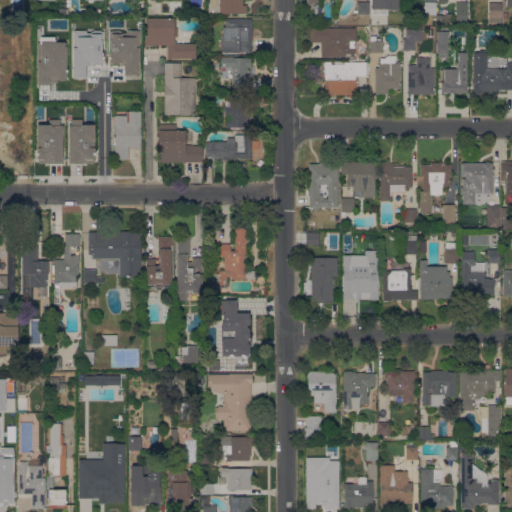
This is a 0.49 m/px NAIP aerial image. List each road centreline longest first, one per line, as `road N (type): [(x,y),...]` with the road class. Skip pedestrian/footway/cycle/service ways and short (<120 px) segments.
road 1 (residential): [(285,511),(283,0)]
road 2 (residential): [(283,193),(0,192)]
road 3 (residential): [(511,128),(283,127)]
road 4 (residential): [(511,335),(285,334)]
